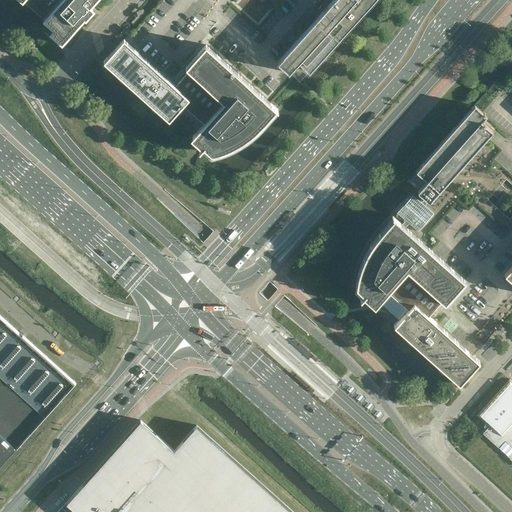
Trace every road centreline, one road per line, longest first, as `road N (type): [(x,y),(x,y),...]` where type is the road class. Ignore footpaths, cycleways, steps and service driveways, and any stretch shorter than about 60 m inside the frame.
road 1 (secondary): [(197,307),(465,0)]
road 2 (secondary): [(429,0),(183,288)]
road 3 (secondary): [(431,511),(197,307)]
road 4 (secondary): [(182,329),(386,511)]
road 5 (primary): [(183,288),(0,115)]
road 6 (secondary): [(170,314),(61,436),(23,497)]
road 7 (secondary): [(23,497),(77,450),(182,329)]
road 8 (primary): [(0,159),(170,314)]
road 9 (unclassified): [(38,91),(52,86),(130,0)]
